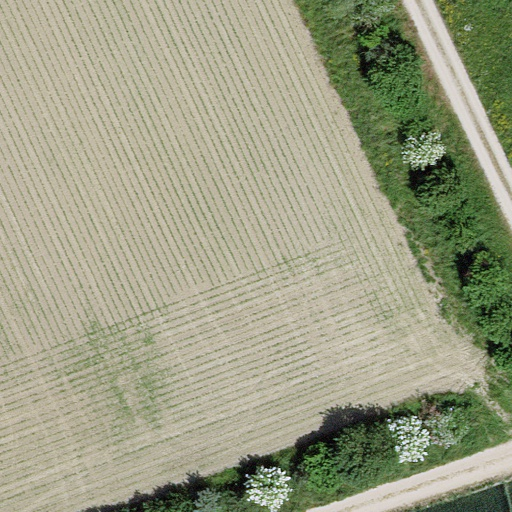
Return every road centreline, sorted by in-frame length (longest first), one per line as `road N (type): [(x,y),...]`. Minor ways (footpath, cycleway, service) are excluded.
road 1 (track): [(428,0),(511,186)]
road 2 (track): [(511,458),(356,511)]
